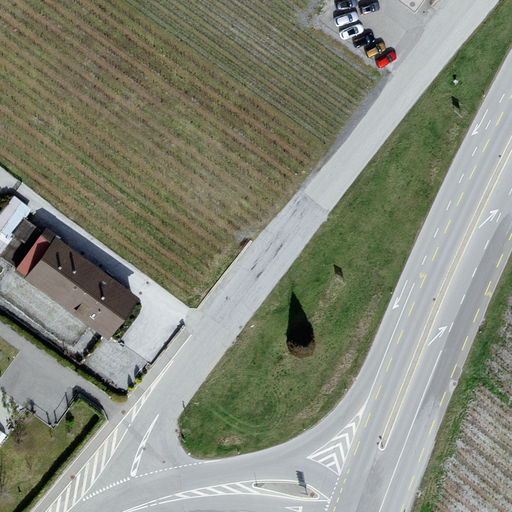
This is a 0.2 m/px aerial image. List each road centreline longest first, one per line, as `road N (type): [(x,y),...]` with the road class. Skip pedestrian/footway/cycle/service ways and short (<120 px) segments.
road 1 (residential): [(474,0),(169,395),(134,466),(136,505)]
road 2 (unclassified): [(426,329),(288,454),(178,496)]
road 3 (primary): [(511,142),(426,329)]
road 4 (primary): [(426,329),(356,507)]
road 5 (unclassified): [(178,496),(267,486),(356,507)]
road 6 (unknown): [(150,425),(0,333)]
